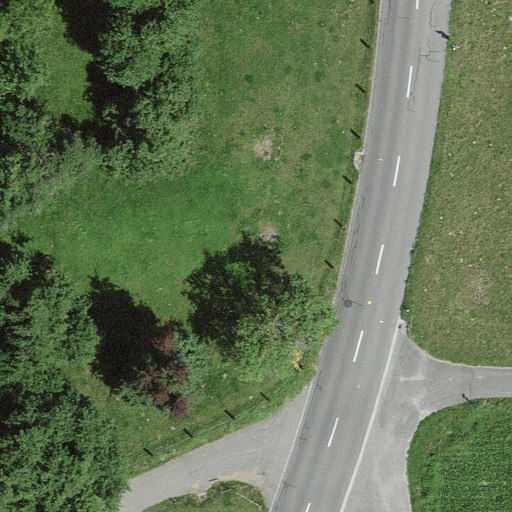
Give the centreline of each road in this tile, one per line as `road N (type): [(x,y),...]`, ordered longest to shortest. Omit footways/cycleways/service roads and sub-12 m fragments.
road 1 (tertiary): [(343,398),(399,147),(411,0)]
road 2 (unclassified): [(343,398),(90,511)]
road 3 (unclassified): [(343,398),(511,388)]
road 4 (track): [(384,511),(343,398)]
